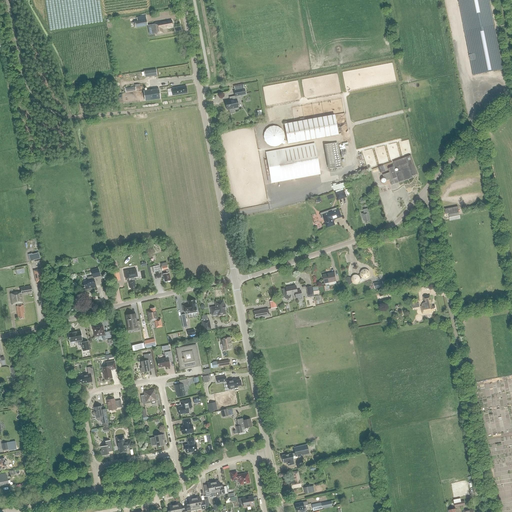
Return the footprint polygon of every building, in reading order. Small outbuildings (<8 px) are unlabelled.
[(488,0),(458,0),(464,31),(465,34),(470,33),(471,36),(466,37),(473,75),(503,69),(494,25),(488,0)] [(135,28),(147,25),(146,19),(134,22),(135,28)] [(160,22),(154,23),(156,34),(162,33),(162,29),(167,28),(167,27),(172,26),(171,21),(160,23),(160,22)] [(226,104),(225,104),(225,106),(226,105),(227,110),(229,109),(230,114),(235,112),(234,108),(238,107),(237,103),(240,103),(239,96),(245,94),(244,89),(243,85),(234,87),(235,91),(234,91),(235,96),(236,99),(225,102),(226,104)] [(171,89),(167,89),(168,96),(172,95),(172,96),(187,93),(186,86),(171,88),(171,89)] [(159,89),(144,91),(145,101),(160,99),(159,89)] [(287,144),(337,135),(333,115),(284,124),(287,144)] [(264,133),(263,137),(264,141),(267,144),(270,146),(274,147),(278,146),(281,143),(284,140),(284,136),(283,132),(281,129),(278,126),(273,126),(270,127),(266,129),(264,133)] [(336,143),(323,145),(328,169),(340,167),(336,143)] [(313,144),(265,152),(271,183),(318,174),(313,144)] [(393,162),(395,167),(401,183),(404,181),(413,178),(412,176),(417,174),(411,155),(393,162)] [(381,178),(380,180),(381,183),(383,184),(386,183),(387,181),(388,180),(390,180),(391,182),(390,182),(392,185),(399,182),(399,183),(401,183),(395,167),(394,168),(393,167),(388,169),(389,172),(383,175),(383,177),(381,178)] [(337,199),(346,197),(344,190),(335,193),(337,199)] [(459,213),(458,207),(445,209),(446,214),(449,214),(449,218),(459,216),(459,213)] [(368,212),(367,209),(363,210),(364,213),(362,214),(364,221),(365,220),(365,223),(370,222),(369,219),(370,219),(368,212)] [(338,210),(328,213),(327,211),(321,214),(320,215),(321,218),(323,219),(324,219),(327,227),(334,225),(333,222),(334,219),(341,217),(338,210)] [(167,266),(161,267),(162,271),(164,270),(165,274),(163,274),(165,282),(171,281),(167,266)] [(44,268),(35,270),(37,282),(46,280),(44,268)] [(82,289),(82,290),(83,291),(84,292),(85,291),(92,289),(91,288),(96,287),(93,277),(100,275),(98,268),(91,270),(93,275),(87,277),(88,280),(82,281),(84,286),(83,287),(84,287),(83,288),(82,289)] [(125,279),(128,278),(129,281),(128,281),(129,288),(130,287),(131,290),(135,289),(134,283),(135,283),(134,280),(134,277),(137,277),(136,269),(124,271),(125,279)] [(360,280),(360,279),(363,278),(364,278),(365,278),(366,278),(367,278),(368,278),(368,277),(369,277),(369,276),(369,275),(369,274),(369,273),(369,272),(368,271),(367,271),(367,270),(366,270),(365,270),(364,270),(363,271),(362,271),(362,272),(361,273),(361,274),(358,276),(357,276),(357,275),(356,275),(355,275),(354,276),(353,276),(353,277),(352,277),(352,278),(352,279),(352,280),(352,281),(352,282),(353,282),(353,283),(354,283),(355,283),(355,284),(356,284),(357,283),(358,283),(359,282),(359,281),(360,281),(360,280)] [(334,273),(323,275),(325,284),(336,281),(334,273)] [(46,283),(39,285),(41,292),(48,291),(46,283)] [(19,316),(20,319),(24,318),(23,313),(24,313),(23,305),(22,305),(21,303),(23,303),(22,294),(23,294),(23,295),(32,293),(31,286),(21,288),(21,291),(18,292),(14,292),(14,293),(10,294),(12,305),(17,304),(17,306),(16,306),(18,317),(19,316)] [(296,286),(285,288),(285,289),(281,290),(282,290),(283,296),(284,298),(285,299),(288,300),(290,298),(291,296),(291,294),(295,294),(296,298),(302,297),(301,292),(297,293),(296,286)] [(422,306),(421,307),(422,314),(433,312),(436,311),(435,306),(431,307),(431,305),(432,305),(430,296),(423,297),(424,303),(423,303),(422,305),(422,306)] [(183,312),(186,311),(187,314),(186,314),(197,312),(195,304),(196,304),(196,300),(188,301),(188,305),(187,305),(182,306),(183,312)] [(223,301),(215,302),(216,307),(210,308),(212,315),(212,314),(217,313),(218,316),(225,314),(225,309),(226,309),(225,305),(224,306),(223,301)] [(156,328),(162,327),(160,319),(157,320),(156,312),(155,312),(155,308),(150,309),(150,311),(147,312),(149,322),(155,320),(156,328)] [(269,316),(268,309),(259,310),(259,311),(254,312),(255,318),(260,317),(269,316)] [(134,314),(127,315),(129,328),(129,330),(134,329),(134,331),(140,330),(139,326),(137,327),(137,321),(136,318),(135,318),(134,314)] [(208,320),(202,322),(204,330),(210,329),(209,320),(208,320)] [(93,330),(94,337),(102,335),(103,340),(109,339),(108,331),(104,332),(102,325),(96,326),(96,325),(92,326),(93,331),(93,330)] [(68,334),(70,342),(71,342),(71,343),(72,343),(72,344),(74,343),(75,342),(74,341),(79,340),(80,343),(79,343),(79,346),(80,346),(80,347),(82,346),(83,351),(89,350),(88,341),(82,342),(82,340),(81,331),(76,332),(73,332),(73,333),(68,334)] [(230,338),(221,339),(223,350),(232,349),(230,342),(231,342),(230,338)] [(177,348),(176,348),(179,362),(178,363),(178,362),(177,362),(178,363),(179,363),(180,369),(185,368),(185,367),(189,366),(189,367),(193,367),(193,362),(198,361),(199,366),(200,366),(195,344),(195,345),(177,349),(177,348)] [(165,368),(170,367),(168,360),(172,359),(171,351),(165,353),(166,358),(157,360),(158,364),(158,365),(159,368),(165,366),(165,368)] [(146,357),(144,357),(145,361),(141,362),(142,368),(140,368),(141,373),(148,371),(148,370),(154,369),(151,354),(145,355),(146,357)] [(104,374),(104,379),(112,378),(110,370),(116,369),(114,361),(106,363),(107,367),(102,368),(103,372),(102,373),(104,374)] [(77,383),(81,382),(81,384),(85,383),(84,383),(87,382),(87,383),(92,382),(91,376),(94,375),(92,367),(87,368),(88,374),(80,376),(80,375),(76,376),(77,383)] [(180,384),(174,386),(175,390),(176,390),(177,397),(185,396),(183,386),(188,385),(187,379),(179,381),(180,384)] [(232,380),(227,381),(229,389),(234,388),(237,388),(237,386),(241,385),(240,380),(236,381),(235,379),(232,380)] [(155,396),(154,391),(144,392),(145,395),(141,396),(142,404),(151,403),(151,404),(156,403),(155,399),(156,399),(155,396)] [(114,399),(107,400),(109,411),(116,409),(116,408),(122,407),(121,400),(117,401),(117,402),(115,402),(114,399)] [(184,414),(189,413),(188,408),(192,407),(190,399),(180,401),(181,405),(182,407),(177,408),(179,414),(184,413),(184,414)] [(214,403),(208,404),(209,411),(215,410),(217,410),(216,403),(214,403)] [(93,412),(92,413),(93,415),(94,416),(96,416),(96,418),(97,420),(98,421),(102,420),(102,423),(108,422),(107,418),(106,411),(105,409),(102,410),(102,406),(94,408),(95,411),(93,412)] [(238,426),(236,427),(238,434),(242,432),(242,428),(244,427),(245,428),(252,427),(250,419),(243,421),(242,418),(239,419),(240,426),(238,426)] [(190,419),(182,420),(183,424),(184,426),(181,427),(182,430),(181,431),(181,432),(181,433),(182,433),(182,434),(183,434),(188,433),(188,434),(193,433),(192,425),(191,425),(190,419)] [(158,432),(159,435),(155,436),(155,438),(151,439),(151,438),(151,439),(152,445),(156,444),(156,446),(163,445),(162,439),(165,439),(164,431),(158,432)] [(119,453),(126,451),(126,448),(127,448),(128,448),(131,447),(130,441),(125,442),(123,436),(115,438),(117,446),(118,446),(119,453)] [(188,445),(185,445),(185,448),(184,449),(184,450),(184,451),(185,452),(186,452),(186,453),(191,452),(197,451),(195,443),(194,437),(187,439),(188,443),(188,445)] [(105,456),(105,457),(109,456),(109,457),(108,449),(109,449),(108,447),(111,446),(110,440),(105,441),(106,446),(100,447),(101,447),(101,451),(100,451),(101,456),(99,456),(99,457),(105,456)] [(292,454),(292,453),(281,456),(280,456),(281,460),(282,460),(283,463),(287,462),(288,466),(294,464),(293,461),(294,461),(293,457),(295,456),(296,457),(297,456),(301,456),(301,455),(309,454),(307,445),(293,448),(295,453),(292,454)] [(246,484),(250,483),(249,479),(248,473),(238,475),(237,475),(236,472),(231,473),(232,480),(237,479),(239,478),(240,484),(246,483),(246,484)] [(291,482),(292,488),(300,487),(298,472),(293,473),(294,481),(291,482)] [(6,476),(5,473),(0,474),(0,485),(3,485),(3,486),(8,485),(7,476),(6,476)] [(219,496),(219,495),(225,494),(223,487),(220,487),(220,486),(219,481),(213,482),(215,492),(216,497),(216,498),(219,496)] [(215,492),(213,482),(207,483),(208,489),(204,489),(206,497),(210,497),(210,498),(216,497),(215,492)] [(245,498),(239,499),(240,504),(243,504),(244,508),(247,507),(247,510),(251,509),(250,506),(254,506),(253,500),(252,496),(248,497),(248,500),(246,501),(245,498)] [(201,503),(201,502),(200,497),(194,498),(196,510),(205,509),(204,502),(201,503)] [(187,511),(191,511),(196,510),(194,498),(188,499),(189,504),(189,505),(186,506),(187,511)] [(461,502),(460,498),(453,500),(455,508),(465,505),(464,501),(461,502)] [(302,503),(295,504),(296,511),(299,510),(299,511),(304,511),(305,511),(307,511),(306,508),(304,509),(303,506),(304,506),(307,505),(307,502),(302,503)]
